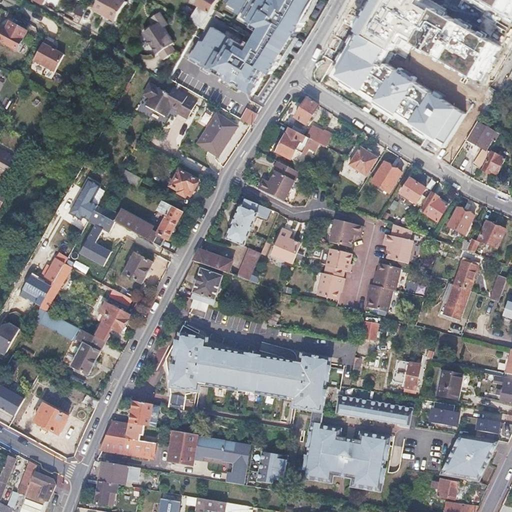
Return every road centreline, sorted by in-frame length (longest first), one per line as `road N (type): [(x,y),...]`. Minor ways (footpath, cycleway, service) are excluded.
road 1 (residential): [(227,182),(112,391),(77,476)]
road 2 (residential): [(511,209),(460,186),(293,76)]
road 3 (residential): [(352,305),(372,222),(330,211),(291,213),(227,182)]
road 4 (unknown): [(156,311),(343,348)]
road 5 (residential): [(293,76),(227,182)]
